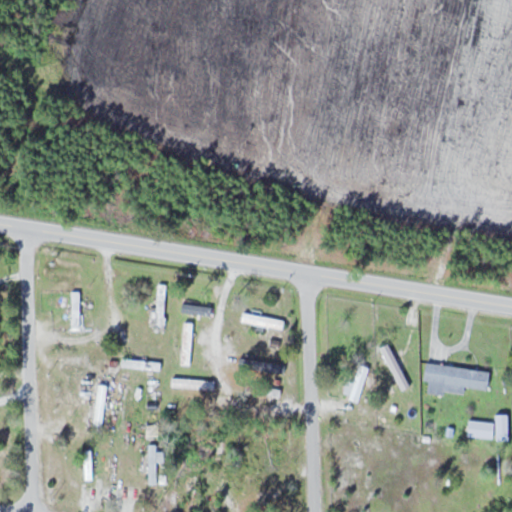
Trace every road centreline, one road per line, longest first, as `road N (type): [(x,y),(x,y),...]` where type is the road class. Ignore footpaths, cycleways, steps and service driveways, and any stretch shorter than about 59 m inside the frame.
road 1 (secondary): [(0,223),(511,306)]
road 2 (residential): [(30,511),(25,227)]
road 3 (residential): [(312,511),(307,275)]
